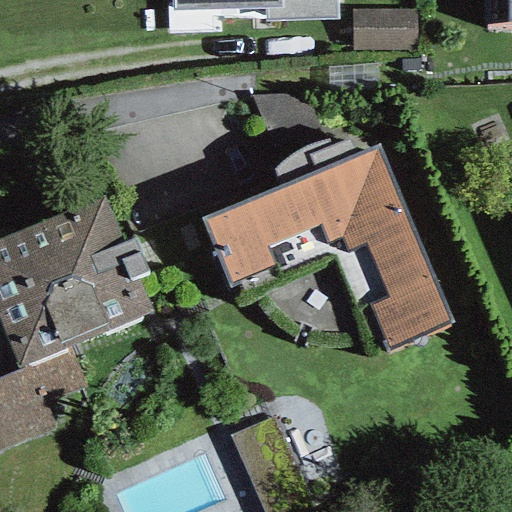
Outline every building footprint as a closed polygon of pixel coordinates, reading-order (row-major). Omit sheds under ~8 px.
[(172,0),(173,5),(265,2),(266,20),(336,17),(335,0),(172,0)] [(511,0),(483,0),(484,19),(511,18),(511,0)] [(386,348),(453,318),(376,141),(203,216),(238,296),(333,255),(373,346),(383,341),(386,348)] [(151,307),(136,274),(150,268),(135,234),(122,240),(101,192),(0,234),(0,320),(18,364),(151,307)] [(0,437),(19,430),(0,381),(0,437)]
